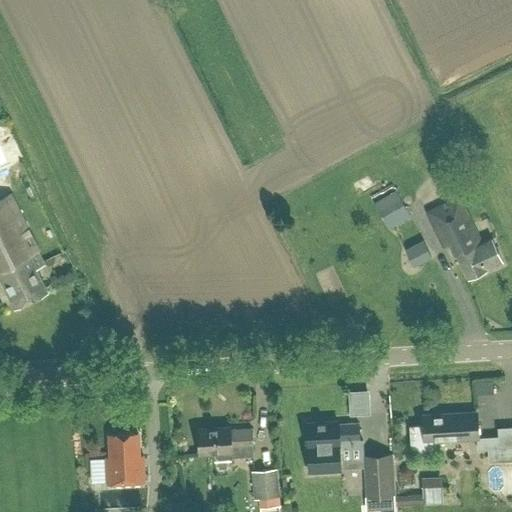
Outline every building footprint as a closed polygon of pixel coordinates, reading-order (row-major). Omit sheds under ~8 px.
[(0,161),(17,153),(3,124),(0,125),(0,161)] [(333,181),(306,196),(355,284),(383,268),(333,181)] [(374,203),(388,228),(410,216),(396,190),(374,203)] [(0,279),(14,307),(47,291),(35,268),(44,264),(9,193),(0,197),(0,279)] [(486,268),(502,260),(491,237),(481,242),(459,197),(427,212),(443,246),(450,243),(467,278),(486,268)] [(412,265),(430,256),(422,239),(404,248),(412,265)] [(364,415),(364,390),(345,389),(344,415),(364,415)] [(422,415),(422,424),(409,424),(410,450),(431,449),(435,444),(435,439),(455,437),(455,434),(476,433),(475,415),(454,417),(454,414),(422,415)] [(306,446),(307,446),(309,470),(339,468),(338,444),(339,444),(338,441),(359,440),(358,422),(337,423),(337,420),(305,422),(306,446)] [(252,454),(251,446),(250,428),(229,430),(229,427),(197,429),(199,452),(230,450),(231,455),(252,454)] [(107,483),(143,481),(142,455),(139,455),(137,432),(108,434),(109,456),(106,457),(107,483)] [(490,439),(472,439),(473,461),(491,461),(490,439)] [(392,452),(363,454),(365,496),(394,495),(392,452)] [(511,462),(474,462),(473,490),(511,490),(511,462)] [(280,505),(276,469),(252,470),(256,497),(258,498),(259,506),(280,505)] [(395,497),(395,504),(458,501),(457,492),(440,493),(439,475),(422,476),(423,496),(395,497)] [(394,511),(394,495),(365,496),(363,496),(364,510),(379,510),(379,511),(394,511)]
